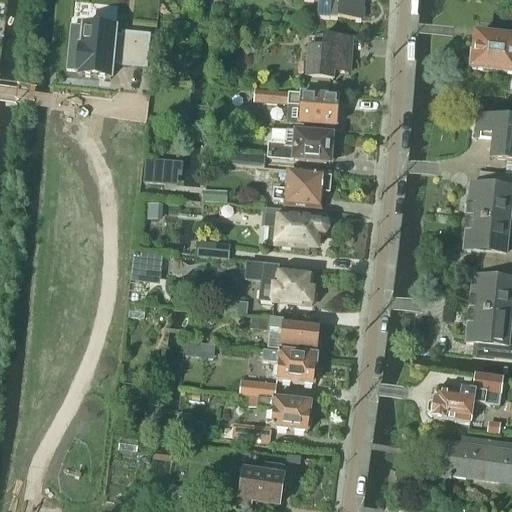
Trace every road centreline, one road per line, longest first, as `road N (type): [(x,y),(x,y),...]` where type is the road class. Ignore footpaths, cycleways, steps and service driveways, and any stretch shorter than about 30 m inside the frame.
road 1 (residential): [(356,511),(402,0)]
road 2 (residential): [(0,93),(143,109)]
